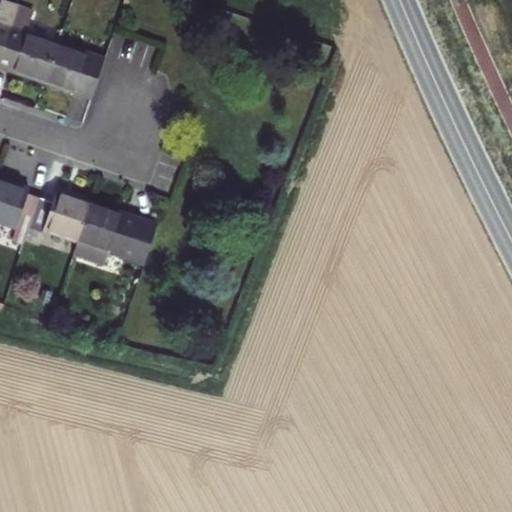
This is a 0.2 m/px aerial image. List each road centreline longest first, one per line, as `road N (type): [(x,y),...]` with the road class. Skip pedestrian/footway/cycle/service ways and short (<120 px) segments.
road 1 (secondary): [(400,0),(511,242)]
road 2 (residential): [(0,119),(107,156),(131,91)]
